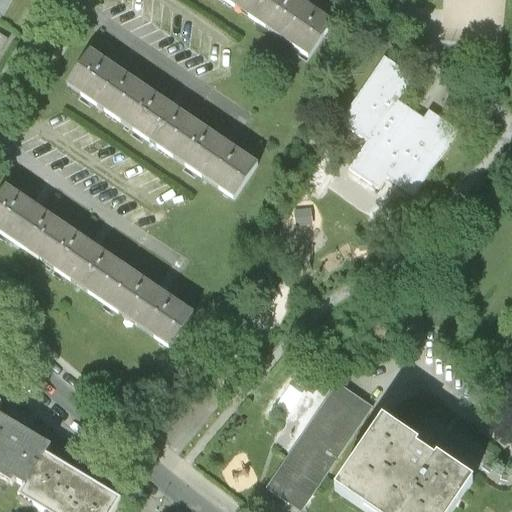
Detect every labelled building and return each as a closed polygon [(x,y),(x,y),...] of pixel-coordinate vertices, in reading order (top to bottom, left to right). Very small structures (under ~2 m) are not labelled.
[(220,0),(249,19),(261,0),(220,0)] [(332,27),(292,0),(261,0),(249,19),(309,60),(332,27)] [(67,89),(123,127),(145,94),(89,56),(67,89)] [(385,57),(340,123),(368,142),(349,169),(376,188),(384,175),(414,195),(458,130),(429,111),(424,119),(398,102),(415,77),(385,57)] [(123,127),(178,164),(201,131),(145,94),(123,127)] [(256,169),(201,131),(178,164),(234,202),(256,169)] [(0,197),(0,236),(45,267),(67,234),(5,191),(0,197)] [(129,276),(67,234),(45,267),(107,309),(129,276)] [(192,319),(129,276),(107,309),(169,352),(192,319)] [(337,385),(266,489),(299,511),(302,511),(372,409),(337,385)] [(13,483),(26,490),(45,458),(50,449),(0,418),(0,479),(11,487),(13,483)] [(382,423),(334,493),(362,511),(454,511),(472,486),(437,462),(435,465),(415,452),(418,448),(382,423)] [(116,511),(121,504),(45,458),(26,490),(20,500),(39,511),(116,511)]
